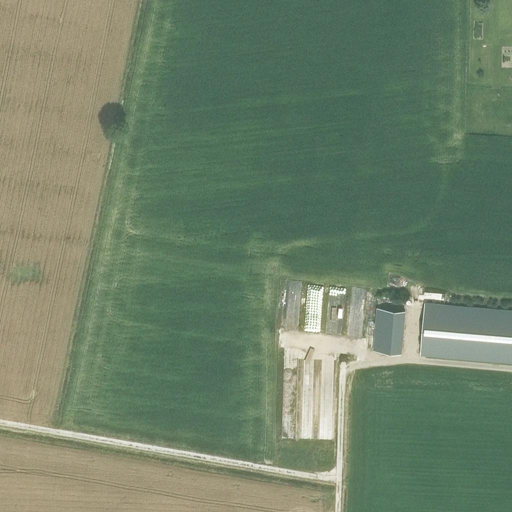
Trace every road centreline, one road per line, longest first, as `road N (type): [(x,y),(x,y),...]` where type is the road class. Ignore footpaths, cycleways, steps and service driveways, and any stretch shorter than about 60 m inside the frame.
road 1 (track): [(0,420),(336,478),(335,511)]
road 2 (track): [(336,478),(341,367),(408,356),(413,300)]
